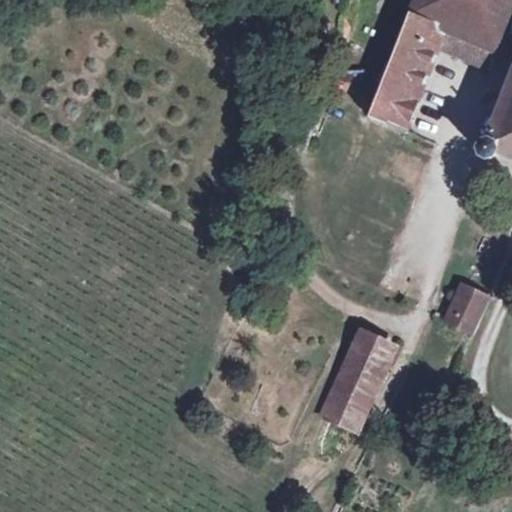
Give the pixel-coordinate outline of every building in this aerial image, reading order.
[(511,0),(416,0),(371,119),(403,133),(437,46),(444,30),(497,53),(499,53),(503,43),(511,46),(511,84),(489,141),(485,143),(482,147),(481,153),(484,158),(489,160),(495,158),(499,153),(511,158),(511,0)] [(490,68),(497,53),(444,30),(437,46),(490,68)] [(462,289),(454,307),(479,319),(487,301),(462,289)] [(472,331),(479,319),(454,307),(447,320),(472,331)] [(360,335),(321,417),(357,434),(396,350),(360,335)]
